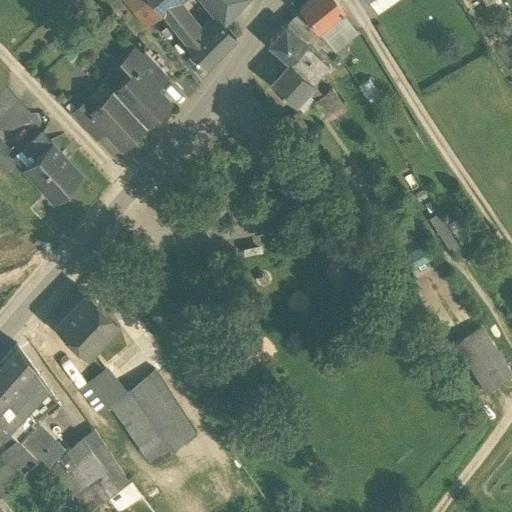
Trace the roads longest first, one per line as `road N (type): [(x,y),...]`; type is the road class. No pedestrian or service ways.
road 1 (residential): [(111,212),(132,231),(209,228),(255,219),(274,201),(287,173),(283,155),(219,88)]
road 2 (track): [(511,249),(350,0)]
road 3 (secondary): [(111,212),(0,341)]
road 4 (secondary): [(219,88),(111,212)]
road 5 (track): [(433,511),(511,404)]
